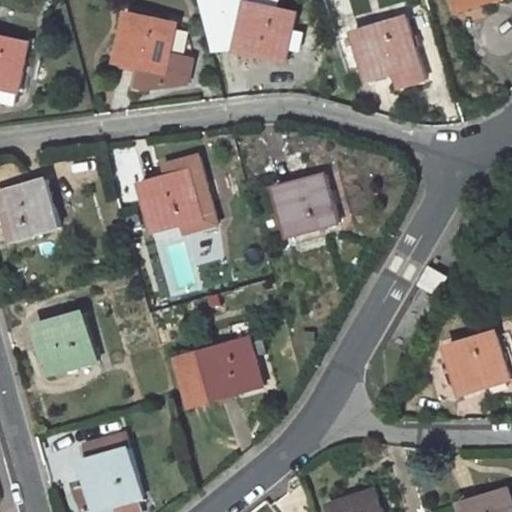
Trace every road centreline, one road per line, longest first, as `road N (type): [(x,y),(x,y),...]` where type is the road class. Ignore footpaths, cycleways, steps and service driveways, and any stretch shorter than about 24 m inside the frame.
road 1 (residential): [(0,141),(238,109),(308,108),(468,156)]
road 2 (residential): [(468,156),(327,406)]
road 3 (residential): [(327,406),(364,426),(511,428)]
road 4 (residential): [(327,406),(202,511)]
road 5 (unclassified): [(37,511),(0,381)]
